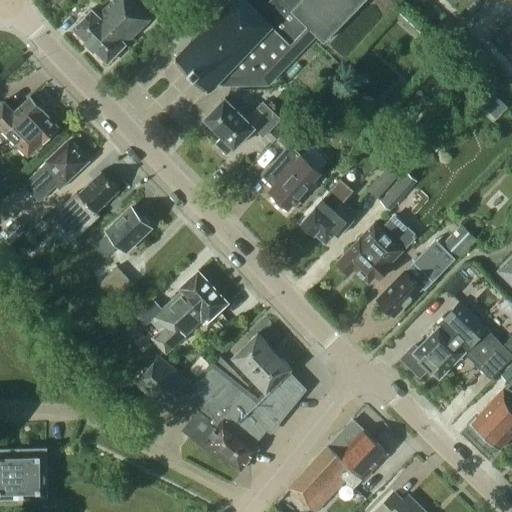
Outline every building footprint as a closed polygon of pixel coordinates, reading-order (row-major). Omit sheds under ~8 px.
[(108,63),(126,44),(150,21),(129,0),(114,0),(98,16),(92,10),(74,28),(108,63)] [(210,90),(219,81),(223,85),(268,83),(316,34),(325,42),(366,0),(232,0),(176,57),(210,90)] [(406,9),(396,19),(425,46),(435,36),(406,9)] [(459,72),(447,85),(463,99),(474,87),(459,72)] [(59,127),(30,97),(18,109),(9,100),(0,109),(0,121),(32,154),(59,127)] [(235,148),(253,129),(262,138),(280,121),(262,103),(246,119),(225,98),(205,119),(223,136),(216,143),(227,154),(234,148),(235,148)] [(287,146),(269,167),(261,175),(273,186),(270,189),(275,193),(274,194),(275,195),(276,202),(282,207),(289,208),(290,208),(320,173),(296,153),(316,132),(300,117),(278,141),(285,147),(286,146),(287,146)] [(69,183),(75,178),(76,173),(86,163),(86,158),(78,150),(78,148),(74,143),(72,143),(69,141),(25,184),(42,201),(55,188),(55,189),(65,179),(69,183)] [(401,173),(392,164),(368,189),(378,198),(401,173)] [(74,242),(82,234),(101,216),(97,212),(119,190),(102,172),(67,206),(68,206),(53,221),(74,242)] [(417,181),(407,172),(381,200),(391,209),(417,181)] [(328,193),(302,221),(304,227),(309,232),(315,233),(316,233),(327,242),(337,230),(341,234),(358,213),(344,201),(353,189),(341,179),(328,193)] [(151,224),(144,216),(142,218),(132,208),(106,232),(107,233),(96,244),(108,257),(120,246),(126,252),(151,228),(149,225),(151,224)] [(16,218),(0,232),(0,241),(6,248),(27,230),(16,218)] [(379,279),(391,267),(389,265),(412,242),(399,229),(390,238),(375,223),(337,261),(350,274),(355,269),(369,283),(376,277),(379,279)] [(477,239),(462,224),(442,244),(447,249),(456,258),(457,259),(477,239)] [(389,290),(378,301),(392,315),(411,296),(412,297),(422,286),(425,289),(456,258),(447,249),(440,257),(430,247),(389,289),(389,290)] [(511,257),(498,272),(511,285),(511,257)] [(135,285),(118,267),(99,284),(116,303),(135,285)] [(152,320),(163,332),(154,339),(167,353),(202,320),(205,324),(228,302),(198,270),(180,287),(183,292),(152,320)] [(440,378),(465,353),(487,330),(460,304),(439,325),(440,326),(418,348),(415,345),(402,358),(420,376),(429,367),(440,378)] [(511,334),(502,345),(487,330),(465,353),(491,378),(511,356),(511,334)] [(274,350),(258,333),(234,356),(250,373),(274,350)] [(290,367),(274,350),(250,373),(266,390),(290,367)] [(195,383),(160,354),(137,381),(172,411),(183,397),(195,383)] [(248,385),(220,355),(213,362),(195,383),(183,397),(198,410),(204,415),(207,412),(211,414),(212,412),(251,445),(265,429),(267,430),(301,390),(286,374),(292,368),(290,367),(266,390),(258,398),(244,388),(248,385)] [(511,361),(498,377),(506,385),(502,390),(501,389),(468,424),(497,450),(511,433),(511,361)] [(204,415),(198,410),(182,427),(215,455),(218,451),(234,465),(251,445),(212,412),(211,414),(207,412),(204,415)] [(346,479),(354,487),(387,452),(353,420),(329,446),(328,445),(289,487),(316,511),(346,479)] [(45,447),(0,447),(0,498),(47,497),(45,447)] [(403,501),(394,492),(375,511),(425,511),(408,495),(403,501)]
